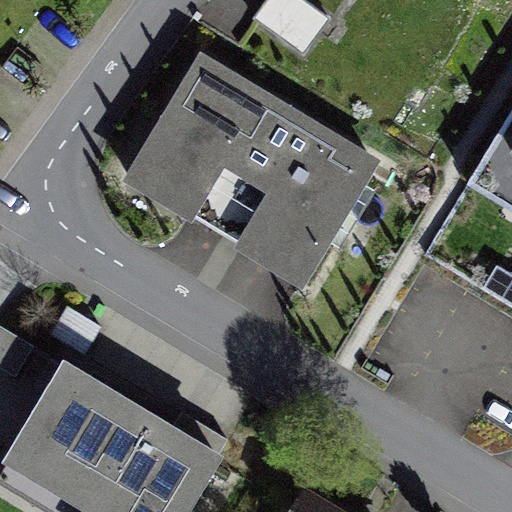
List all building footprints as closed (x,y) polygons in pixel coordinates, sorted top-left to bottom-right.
[(270,0),(256,20),(307,56),(332,21),(302,0),(270,0)] [(201,57),(123,188),(192,229),(197,220),(236,244),(232,252),(304,295),(380,167),(201,57)] [(511,114),(467,190),(511,217),(511,114)] [(193,511),(223,461),(63,364),(0,475),(0,488),(41,511),(193,511)] [(340,511),(303,490),(290,511),(340,511)]
